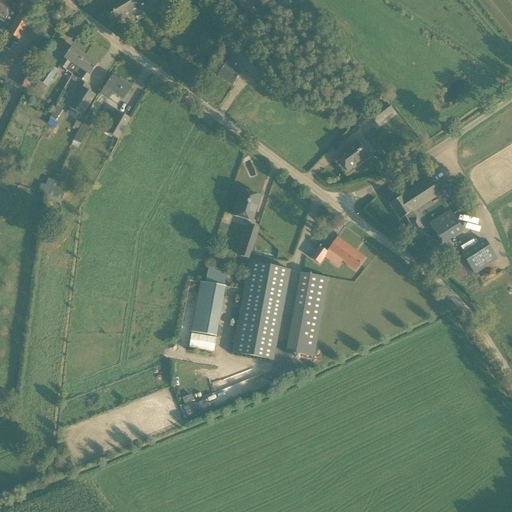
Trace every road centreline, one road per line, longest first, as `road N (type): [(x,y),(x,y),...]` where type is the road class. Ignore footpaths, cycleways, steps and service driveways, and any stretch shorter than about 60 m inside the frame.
road 1 (unclassified): [(338,205),(59,0)]
road 2 (unclassified): [(511,366),(492,331),(449,287),(338,205)]
road 3 (unclassified): [(338,205),(511,104)]
